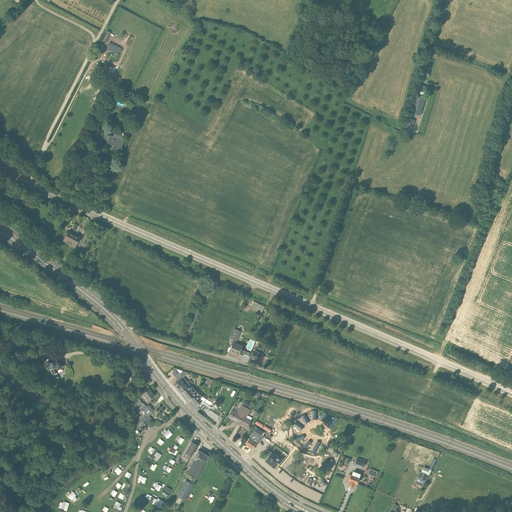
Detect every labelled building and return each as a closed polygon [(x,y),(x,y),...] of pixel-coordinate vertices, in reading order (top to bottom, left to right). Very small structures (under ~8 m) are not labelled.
[(106,43),(112,34),(107,31),(102,41),(106,43)] [(119,52),(120,48),(119,48),(120,47),(109,42),(106,49),(112,52),(111,52),(116,55),(118,51),(119,52)] [(421,116),(425,99),(416,97),(411,113),(412,113),(414,114),(421,116)] [(405,129),(405,130),(410,132),(415,120),(409,118),(408,120),(409,121),(405,129)] [(123,135),(116,132),(115,133),(114,133),(113,136),(110,135),(107,142),(107,143),(120,149),(121,148),(124,140),(122,139),(123,135)] [(93,157),(95,151),(92,150),(94,148),(91,146),(87,154),(93,157)] [(79,242),(81,239),(80,238),(76,235),(78,231),(80,227),(78,226),(76,231),(69,243),(75,246),(78,241),(79,242)] [(69,243),(76,231),(74,230),(72,233),(68,231),(67,230),(65,234),(66,235),(64,240),(69,243)] [(189,335),(203,299),(198,297),(193,309),(188,321),(189,321),(184,333),(189,335)] [(262,312),(264,306),(256,303),(254,308),(262,312)] [(235,340),(239,331),(234,329),(228,345),(232,346),(230,351),(238,354),(242,346),(238,344),(234,343),(235,340)] [(265,348),(262,347),(262,346),(261,345),(261,344),(259,343),(258,347),(255,346),(254,350),(251,358),(253,359),(255,360),(256,360),(257,360),(259,355),(262,356),(265,348)] [(27,363),(35,361),(34,355),(26,357),(27,363)] [(62,366),(57,359),(56,359),(51,362),(49,360),(43,363),(48,371),(50,370),(52,375),(58,372),(57,371),(61,368),(62,366)] [(186,384),(188,382),(190,380),(188,378),(186,380),(183,377),(188,373),(182,371),(179,373),(175,377),(178,381),(174,385),(177,389),(183,384),(182,382),(184,381),(186,384)] [(186,384),(184,381),(182,382),(183,384),(177,389),(181,393),(188,388),(187,387),(190,385),(188,382),(186,384)] [(200,395),(191,385),(190,385),(187,387),(188,388),(181,393),(185,398),(187,397),(189,400),(191,399),(197,406),(202,402),(198,397),(200,395)] [(147,401),(150,398),(154,396),(149,389),(142,394),(147,401)] [(146,407),(138,398),(134,402),(137,406),(134,408),(135,409),(139,414),(141,412),(142,414),(133,423),(139,431),(151,420),(151,419),(148,416),(152,413),(151,412),(153,411),(153,410),(148,405),(146,407)] [(238,423),(246,407),(241,405),(237,413),(232,410),(228,417),(238,423)] [(250,410),(252,407),(248,406),(247,408),(246,407),(238,423),(240,424),(240,425),(241,425),(247,428),(251,421),(246,418),(251,410),(250,410)] [(160,423),(166,416),(163,413),(157,421),(160,423)] [(336,417),(328,425),(331,428),(339,419),(336,417)] [(303,427),(296,422),(294,425),(301,430),(303,427)] [(169,429),(164,434),(168,439),(173,434),(169,429)] [(253,450),(262,436),(255,431),(246,445),(253,450)] [(176,439),(181,444),(185,440),(179,435),(176,439)] [(308,440),(302,446),(305,449),(311,443),(308,440)] [(317,441),(311,452),(315,453),(320,443),(317,441)] [(191,456),(196,448),(194,447),(196,445),(191,442),(185,453),(191,456)] [(172,446),(169,450),(176,454),(178,450),(172,446)] [(332,452),(331,454),(337,458),(340,453),(335,449),(332,450),(332,452)] [(206,462),(209,457),(198,451),(193,460),(195,461),(187,474),(189,475),(193,477),(191,482),(194,483),(196,479),(206,462)] [(275,467),(282,459),(273,452),(267,460),(267,461),(267,460),(276,467),(275,467)] [(364,467),(367,461),(357,458),(355,463),(364,467)] [(368,474),(377,477),(379,471),(370,468),(368,474)] [(360,478),(361,474),(353,471),(352,475),(351,475),(349,474),(347,480),(351,481),(349,485),(350,485),(350,486),(352,487),(353,486),(355,483),(357,484),(360,478)] [(302,473),(300,472),(296,478),(301,481),(305,476),(304,473),(302,473)] [(420,472),(415,481),(424,485),(428,476),(420,472)] [(310,478),(308,478),(304,484),(310,487),(313,481),(312,479),(310,478)] [(187,496),(193,484),(194,484),(187,480),(180,492),(187,496)] [(71,500),(74,498),(69,492),(66,495),(71,500)] [(156,497),(152,503),(162,509),(165,502),(156,497)] [(64,502),(61,501),(59,508),(67,511),(70,503),(64,501),(64,502)]
